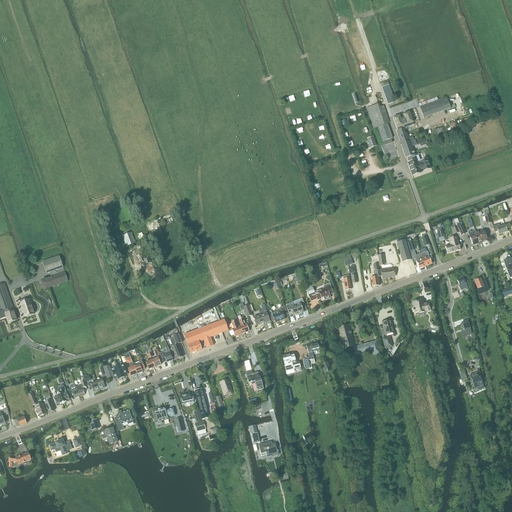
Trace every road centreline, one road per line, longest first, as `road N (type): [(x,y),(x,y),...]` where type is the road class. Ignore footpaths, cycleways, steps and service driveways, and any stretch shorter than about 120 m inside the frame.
road 1 (secondary): [(0,438),(440,269)]
road 2 (unclassified): [(0,376),(105,349),(258,272),(424,216)]
road 3 (track): [(9,0),(118,309),(155,305)]
